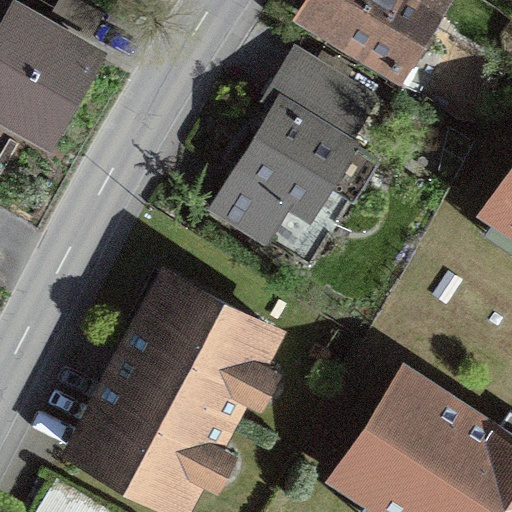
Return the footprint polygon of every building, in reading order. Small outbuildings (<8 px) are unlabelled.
[(339,0),(323,29),(414,78),(456,0),(339,0)] [(106,74),(26,30),(0,76),(0,120),(63,154),(106,74)] [(391,115),(307,67),(220,221),(269,248),(291,208),(327,228),(391,115)] [(511,180),(487,217),(511,234),(511,180)] [(272,349),(178,299),(91,461),(185,511),(272,349)] [(338,470),(403,511),(511,511),(511,439),(404,369),(338,470)]
